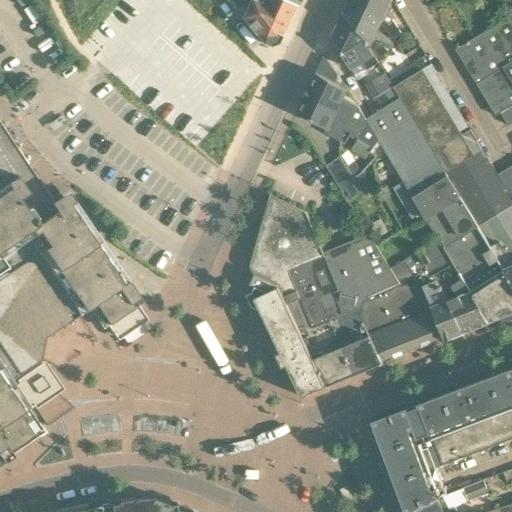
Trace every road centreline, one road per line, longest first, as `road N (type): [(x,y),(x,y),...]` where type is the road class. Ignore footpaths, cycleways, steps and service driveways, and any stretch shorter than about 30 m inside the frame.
road 1 (residential): [(198,278),(323,0)]
road 2 (residential): [(253,511),(144,474),(86,478),(0,508)]
